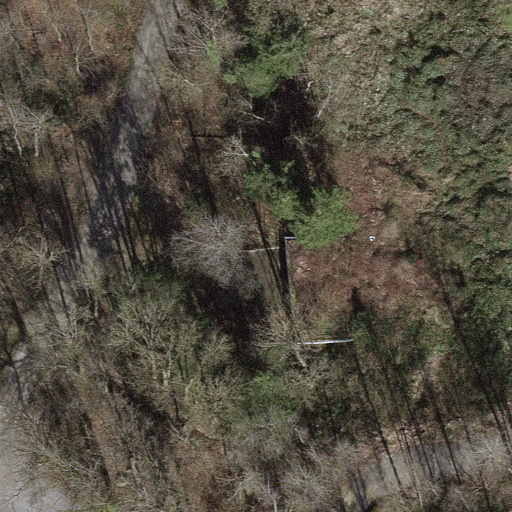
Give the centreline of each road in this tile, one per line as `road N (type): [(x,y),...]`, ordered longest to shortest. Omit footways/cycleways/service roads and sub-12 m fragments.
road 1 (track): [(0,446),(132,167)]
road 2 (track): [(100,233),(285,297)]
road 3 (track): [(132,167),(172,0)]
